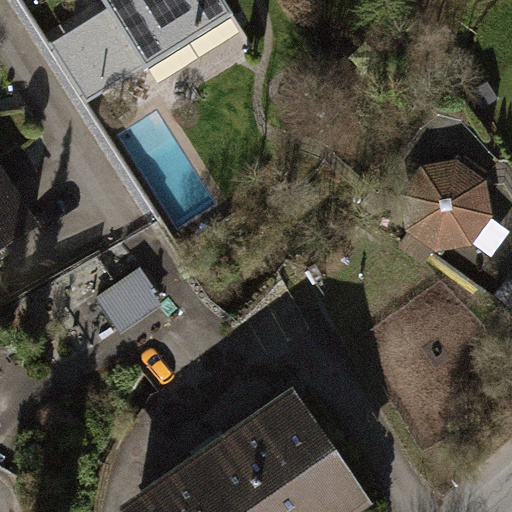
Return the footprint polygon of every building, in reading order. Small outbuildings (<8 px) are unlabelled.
[(221,0),(104,0),(148,70),(233,18),(221,0)] [(452,161),(412,167),(391,198),(397,233),(429,253),(465,249),(484,219),(481,186),(452,161)] [(0,169),(0,248),(36,225),(0,169)] [(143,266),(97,298),(123,336),(165,307),(157,295),(161,292),(143,266)] [(353,511),(372,499),(296,385),(128,504),(133,511),(353,511)]
